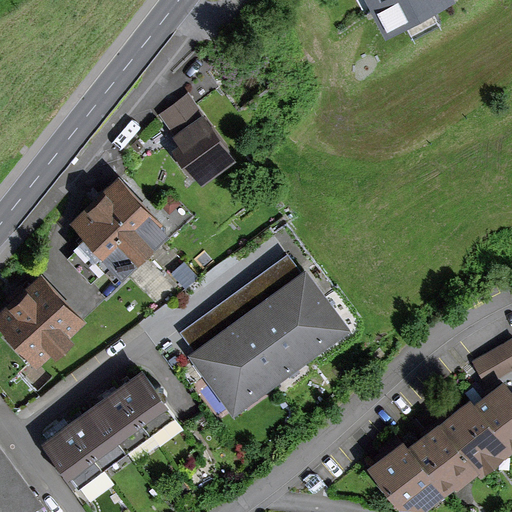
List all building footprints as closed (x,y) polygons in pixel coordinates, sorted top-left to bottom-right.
[(367,0),(384,32),(444,0),(367,0)] [(204,181),(236,158),(190,92),(157,115),(204,181)] [(123,272),(171,227),(119,172),(71,217),(123,272)] [(232,414),(353,327),(308,265),(298,272),(285,253),(177,330),(192,350),(188,353),(232,414)] [(0,324),(38,362),(86,315),(45,274),(0,318),(0,324)] [(486,381),(511,365),(511,331),(472,355),(486,381)] [(111,385),(148,433),(171,416),(134,367),(111,385)] [(404,434),(367,462),(399,504),(426,507),(455,484),(457,487),(478,471),(480,475),(511,450),(511,383),(505,375),(474,398),(470,393),(439,417),(439,416),(408,439),(404,434)] [(89,402),(126,451),(148,433),(111,385),(89,402)] [(66,420),(103,468),(126,451),(89,402),(66,420)] [(43,437),(80,485),(103,468),(66,420),(43,437)] [(0,487),(23,472),(5,448),(0,451),(0,487)] [(0,511),(15,511),(40,495),(23,472),(0,487),(0,511)]
